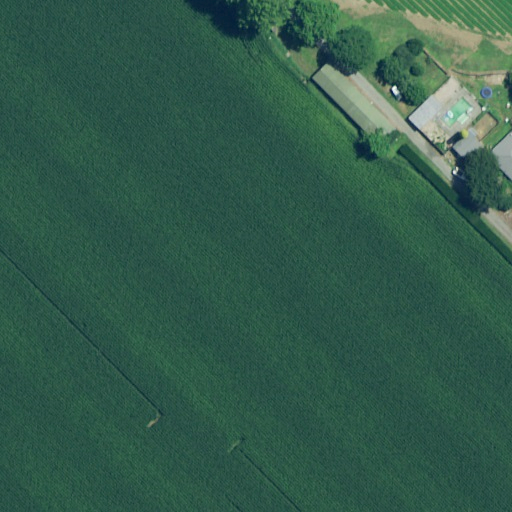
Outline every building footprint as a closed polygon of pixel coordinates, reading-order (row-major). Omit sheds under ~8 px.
[(396,131),(329,62),(313,79),(379,147),(396,131)] [(439,82),(432,75),(422,85),(429,92),(439,82)] [(443,108),(431,95),(408,119),(420,131),(443,108)] [(511,119),(511,121),(511,122),(511,133),(488,157),(511,180),(511,119)] [(482,146),(471,135),(455,151),(466,162),(482,146)]
